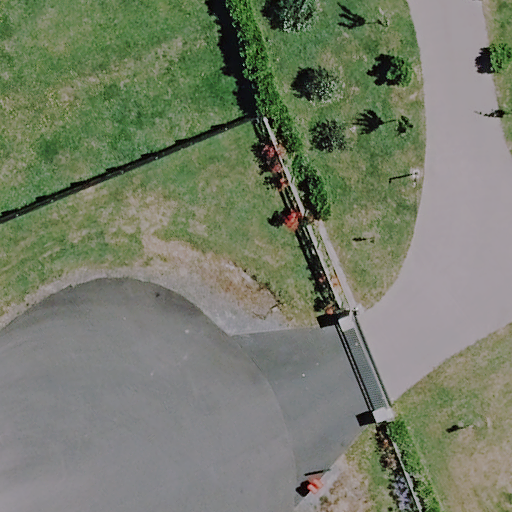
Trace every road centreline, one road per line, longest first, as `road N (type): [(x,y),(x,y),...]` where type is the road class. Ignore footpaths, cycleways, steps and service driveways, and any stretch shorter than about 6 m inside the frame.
road 1 (track): [(171,424),(437,511)]
road 2 (residential): [(0,490),(171,424)]
